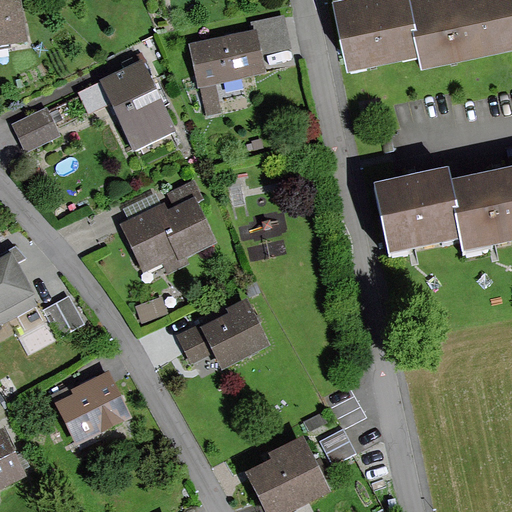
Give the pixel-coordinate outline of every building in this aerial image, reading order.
[(332,0),(348,66),(419,50),(413,26),(417,26),(411,0),(332,0)] [(511,0),(411,0),(417,26),(413,26),(419,50),(422,63),(511,42),(511,0)] [(19,1),(0,4),(0,56),(28,52),(19,1)] [(269,53),(292,49),(287,14),(264,17),(269,53)] [(189,52),(205,119),(222,115),(216,91),(266,80),(256,37),(189,52)] [(142,68),(78,98),(88,121),(109,112),(131,161),(175,141),(142,68)] [(25,157),(60,140),(46,111),(10,128),(25,157)] [(449,175),(374,192),(390,262),(461,246),(456,223),(459,222),(452,189),(449,175)] [(511,175),(452,189),(459,222),(456,223),(461,246),(464,260),(511,249),(511,175)] [(165,208),(162,210),(152,189),(118,206),(129,226),(119,231),(144,279),(162,270),(168,282),(189,271),(187,266),(217,251),(196,210),(204,206),(193,184),(166,198),(175,215),(169,217),(165,208)] [(11,264),(0,269),(0,332),(18,323),(26,338),(46,328),(11,264)] [(68,300),(42,314),(58,343),(84,329),(68,300)] [(161,300),(134,310),(141,328),(168,317),(161,300)] [(228,324),(200,337),(197,329),(176,339),(190,369),(211,359),(221,381),(271,357),(247,307),(225,317),(228,324)] [(131,426),(108,379),(69,398),(66,391),(49,399),(76,454),(131,426)] [(343,433),(318,445),(332,471),(356,459),(343,433)] [(0,497),(25,485),(0,434),(0,497)] [(328,477),(320,462),(311,466),(300,446),(267,463),(272,473),(245,486),(258,511),(317,511),(331,505),(319,482),(328,477)]
